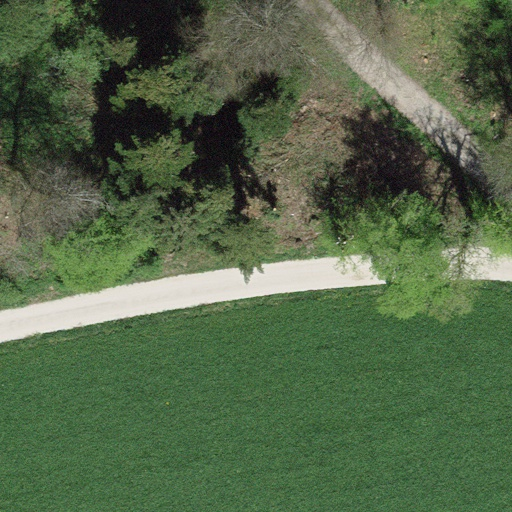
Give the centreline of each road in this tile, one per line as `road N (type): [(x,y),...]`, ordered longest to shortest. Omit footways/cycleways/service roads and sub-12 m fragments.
road 1 (track): [(0,327),(353,264),(511,261)]
road 2 (track): [(511,196),(306,0)]
